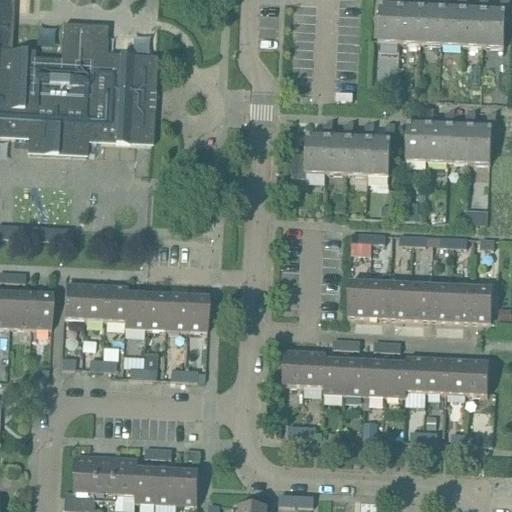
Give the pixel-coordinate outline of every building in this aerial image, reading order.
[(106,33),(80,31),(61,30),(59,67),(31,65),(32,58),(9,57),(12,0),(0,0),(0,144),(26,146),(25,160),(85,163),(85,148),(151,152),(152,118),(154,93),(155,63),(104,61),(106,33)] [(378,10),(376,45),(376,49),(398,50),(399,11),(404,11),(404,0),(394,0),(394,11),(378,10)] [(399,11),(398,50),(418,51),(420,13),(425,13),(425,0),(416,0),(415,12),(404,11),(399,11)] [(420,13),(418,51),(440,52),(442,13),(446,13),(446,0),(439,0),(437,1),(436,13),(425,13),(420,13)] [(442,13),(440,52),(461,52),(462,14),(466,14),(466,0),(463,0),(457,2),(457,14),(446,13),(442,13)] [(462,14),(461,52),(480,53),(482,15),(487,15),(487,0),(485,0),(478,3),(478,15),(466,14),(462,14)] [(482,15),(480,53),(503,54),(504,25),(507,25),(508,0),(499,4),(498,16),(487,15),(482,15)] [(396,93),(395,105),(403,106),(404,86),(400,82),(398,82),(397,93),(396,93)] [(404,167),(426,168),(427,138),(432,137),(432,130),(432,114),(423,118),(422,130),(406,129),(404,167)] [(427,138),(426,168),(447,169),(448,138),(453,138),(453,131),(453,115),(443,119),(443,131),(432,130),(432,137),(427,138)] [(448,138),(447,169),(468,170),(469,140),(474,140),(474,132),(474,116),(464,120),(463,132),(453,131),(453,138),(448,138)] [(469,140),(468,170),(489,171),(491,141),(493,141),(495,117),(485,121),(485,133),(474,132),(474,140),(469,140)] [(304,179),(324,180),(326,151),(331,152),(331,142),(331,126),(322,130),(321,142),(304,141),(304,157),(291,156),(290,184),(304,184),(304,179)] [(326,151),(324,180),(346,181),(348,151),(352,152),(351,143),(352,127),(342,131),(342,143),(331,142),(331,152),(326,151)] [(348,151),(346,181),(366,182),(366,152),(371,152),(372,144),(373,128),(364,132),(363,144),(351,143),(352,152),(348,151)] [(366,152),(366,182),(388,183),(389,152),(393,152),(394,129),(384,133),(383,145),(372,144),(371,152),(366,152)] [(380,211),(380,220),(392,221),(392,211),(380,211)] [(407,214),(407,225),(416,225),(417,214),(407,214)] [(0,243),(67,247),(68,237),(68,236),(0,232),(0,243)] [(350,239),(349,249),(357,249),(370,250),(371,240),(357,239),(357,240),(350,239)] [(371,240),(370,250),(384,250),(384,240),(371,240)] [(397,251),(412,252),(412,241),(398,241),(397,251)] [(412,241),(412,252),(433,253),(433,242),(412,241)] [(433,242),(433,253),(452,254),(452,243),(433,242)] [(452,243),(452,254),(465,254),(465,244),(452,243)] [(493,245),(479,245),(479,255),(493,255),(493,245)] [(0,288),(10,289),(10,278),(0,277),(0,288)] [(10,278),(10,289),(23,290),(23,279),(10,278)] [(383,278),(382,289),(390,289),(390,278),(383,278)] [(345,324),(367,325),(368,288),(347,287),(345,324)] [(368,288),(367,325),(388,326),(390,289),(382,289),(368,288)] [(390,289),(388,326),(409,327),(411,290),(390,289)] [(61,327),(81,328),(83,291),(63,290),(61,327)] [(411,290),(409,327),(430,328),(432,291),(411,290)] [(83,291),(81,328),(102,329),(103,292),(83,291)] [(432,291),(430,328),(451,329),(453,292),(432,291)] [(103,292),(102,329),(123,330),(124,300),(125,293),(103,292)] [(453,292),(451,329),(471,330),(473,293),(453,292)] [(473,293),(471,330),(490,331),(492,294),(473,293)] [(0,298),(0,335),(8,336),(9,299),(0,298)] [(9,299),(8,336),(29,337),(30,300),(9,299)] [(30,300),(29,337),(49,338),(51,301),(30,300)] [(124,300),(123,330),(123,335),(143,336),(145,301),(124,300)] [(145,301),(143,336),(163,337),(165,301),(145,301)] [(165,301),(163,337),(184,338),(185,303),(165,301)] [(185,303),(184,338),(205,339),(207,304),(185,303)] [(498,313),(498,325),(510,325),(510,314),(498,313)] [(330,355),(344,356),(345,345),(330,344),(330,355)] [(345,345),(344,356),(358,357),(359,346),(358,346),(345,345)] [(82,346),(81,357),(93,358),(94,347),(82,346)] [(372,358),(386,358),(387,347),(372,347),(372,358)] [(387,347),(386,358),(400,359),(400,348),(387,347)] [(281,394),(302,394),(303,359),(282,358),(281,394)] [(144,363),(143,375),(153,376),(155,376),(155,359),(144,359),(144,363)] [(303,359),(302,394),(323,395),(324,364),(324,359),(303,359)] [(406,369),(404,400),(425,401),(427,364),(406,364),(406,369)] [(427,364),(425,401),(445,402),(447,365),(427,364)] [(73,366),(60,365),(59,375),(73,376),(73,366)] [(447,365),(445,402),(465,403),(467,366),(447,365)] [(87,376),(100,377),(100,367),(87,366),(87,376)] [(324,366),(323,395),(322,402),(344,403),(346,367),(324,366)] [(467,366),(465,403),(486,404),(488,367),(467,366)] [(100,377),(114,378),(114,368),(100,367),(100,377)] [(346,367),(344,403),(365,404),(366,368),(346,367)] [(366,368),(365,404),(364,415),(370,415),(370,412),(371,404),(386,405),(387,369),(366,368)] [(387,369),(386,405),(404,405),(404,400),(406,369),(387,369)] [(127,385),(141,385),(142,375),(127,375),(127,385)] [(142,375),(141,385),(154,386),(155,376),(153,376),(143,375),(142,375)] [(46,376),(33,376),(32,385),(46,386),(46,376)] [(168,386),(183,387),(183,377),(169,376),(168,386)] [(183,377),(183,387),(195,388),(196,378),(183,377)] [(426,422),(426,434),(435,434),(435,422),(426,422)] [(286,443),(299,443),(300,433),(287,433),(286,443)] [(300,433),(299,443),(313,444),(313,434),(300,433)] [(364,433),(363,445),(376,446),(377,434),(364,433)] [(407,449),(422,450),(422,439),(408,439),(407,449)] [(422,439),(422,450),(435,450),(436,440),(422,439)] [(449,451),(463,451),(463,441),(449,440),(449,451)] [(463,441),(463,451),(476,452),(476,442),(463,441)] [(143,464),(157,465),(158,455),(143,454),(143,464)] [(158,455),(157,465),(170,465),(170,455),(158,455)] [(184,456),(184,458),(177,458),(177,466),(197,467),(198,456),(184,456)] [(63,511),(93,511),(94,502),(96,463),(74,462),(73,499),(64,498),(63,511)] [(96,463),(94,502),(113,503),(115,463),(96,463)] [(115,463),(113,503),(134,504),(135,475),(136,464),(115,463)] [(135,475),(134,504),(134,511),(155,511),(157,476),(135,475)] [(157,476),(155,511),(166,511),(174,511),(176,477),(157,476)] [(176,477),(174,511),(195,511),(197,477),(176,477)] [(277,511),(286,511),(294,511),(295,502),(277,501),(277,511)] [(295,502),(294,511),(311,511),(312,503),(295,502)]
